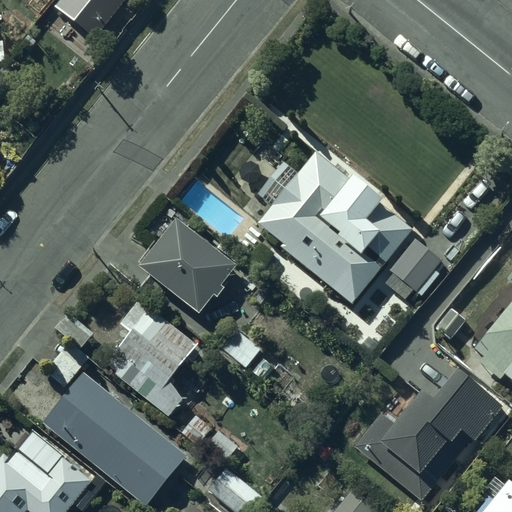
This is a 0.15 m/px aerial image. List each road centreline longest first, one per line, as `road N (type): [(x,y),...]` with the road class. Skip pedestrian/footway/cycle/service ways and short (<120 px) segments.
road 1 (residential): [(236,0),(0,291)]
road 2 (residential): [(416,0),(511,77)]
